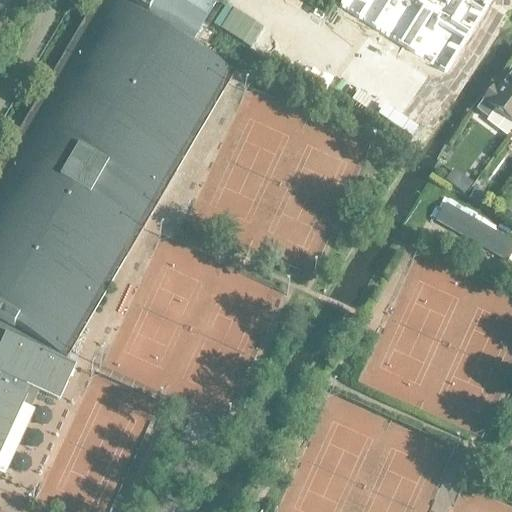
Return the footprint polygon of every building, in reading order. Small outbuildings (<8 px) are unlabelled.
[(109,0),(95,0),(0,162),(0,447),(23,397),(32,400),(36,390),(57,400),(73,365),(65,362),(94,313),(234,74),(109,0)] [(127,0),(193,40),(217,0),(127,0)] [(435,88),(491,0),(341,0),(319,36),(388,80),(398,65),(435,88)] [(511,123),(511,71),(496,91),(493,88),(476,111),(487,120),(494,110),(511,123)] [(466,195),(473,185),(456,172),(448,181),(466,195)] [(511,254),(511,242),(467,217),(445,204),(435,222),(507,263),(511,254)]
